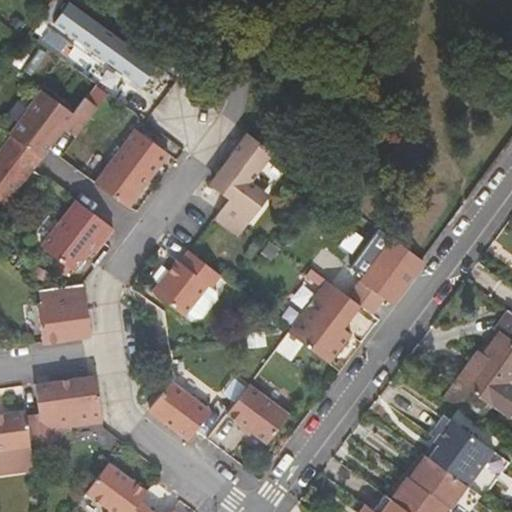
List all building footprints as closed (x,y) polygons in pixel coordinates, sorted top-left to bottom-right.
[(137,90),(156,65),(70,3),(55,23),(137,90)] [(23,106),(25,108),(6,134),(7,135),(38,157),(46,147),(61,125),(73,136),(96,105),(82,95),(70,112),(37,87),(23,106)] [(166,150),(133,126),(93,182),(125,206),(166,150)] [(218,174),(217,176),(216,179),(215,182),(215,185),(216,188),(227,196),(218,209),(211,218),(235,236),(257,205),(260,202),(257,170),(270,150),(245,131),(235,145),(238,168),(225,170),(222,171),(220,172),(218,174)] [(38,157),(7,135),(0,145),(0,206),(1,207),(31,167),(38,157)] [(238,168),(235,145),(207,182),(216,188),(215,185),(215,182),(216,179),(217,176),(218,174),(220,172),(222,171),(225,170),(238,168)] [(111,225),(75,199),(41,244),(76,269),(98,238),(100,239),(111,225)] [(360,280),(383,298),(390,303),(422,260),(391,237),(390,238),(360,280)] [(156,283),(150,291),(182,315),(184,312),(193,319),(199,318),(215,295),(214,290),(208,285),(217,274),(186,251),(177,262),(174,259),(165,271),(158,265),(149,277),(156,283)] [(348,296),(324,278),(289,326),(285,331),(327,362),(348,333),(341,326),(358,303),(348,296)] [(358,303),(372,313),(383,298),(360,280),(348,296),(358,303)] [(45,302),(41,304),(46,340),(90,334),(82,281),(43,286),(45,302)] [(472,359),(458,379),(508,416),(511,410),(511,387),(509,386),(511,381),(511,315),(481,358),(478,363),(472,359)] [(481,358),(476,354),(472,359),(478,363),(481,358)] [(96,373),(34,383),(38,413),(41,430),(56,428),(102,421),(96,373)] [(254,374),(226,411),(266,441),(289,410),(259,389),(264,382),(254,374)] [(187,437),(194,428),(209,407),(171,379),(148,409),(187,437)] [(24,409),(0,412),(0,470),(32,466),(30,448),(25,415),(24,409)] [(38,413),(25,415),(30,448),(43,446),(43,442),(41,430),(38,413)] [(433,440),(437,443),(427,457),(466,485),(493,448),(450,417),(433,440)] [(56,428),(41,430),(43,442),(58,439),(56,428)] [(433,440),(423,454),(427,457),(437,443),(433,440)] [(423,454),(420,451),(405,471),(448,502),(451,505),(466,485),(427,457),(423,454)] [(149,511),(153,508),(140,498),(134,494),(141,484),(107,460),(85,491),(108,508),(105,511),(149,511)] [(410,511),(441,511),(448,502),(405,471),(404,470),(386,495),(410,511)] [(140,498),(146,489),(141,484),(134,494),(140,498)] [(410,511),(386,495),(385,494),(370,511),(410,511)]
